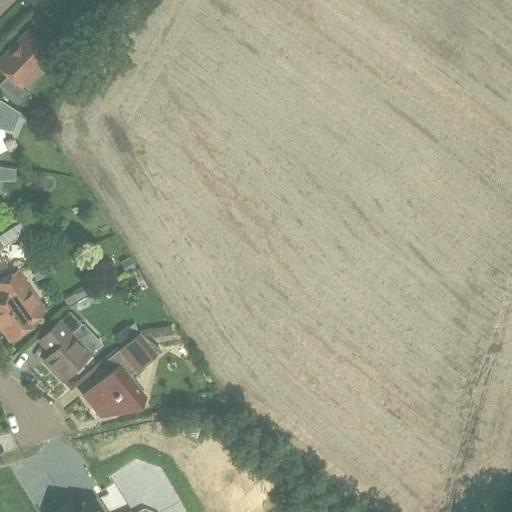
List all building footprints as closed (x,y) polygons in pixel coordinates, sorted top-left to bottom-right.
[(30,31),(0,61),(0,68),(8,76),(0,84),(0,85),(19,104),(28,94),(21,88),(54,54),(30,31)] [(64,47),(53,58),(59,64),(70,54),(64,47)] [(0,128),(14,131),(21,114),(0,100),(0,128)] [(0,268),(5,267),(0,252),(0,250),(31,231),(23,218),(0,222),(0,268)] [(35,280),(55,273),(51,259),(30,266),(35,280)] [(46,312),(18,272),(0,283),(0,295),(2,298),(0,299),(0,324),(11,341),(36,323),(34,320),(46,312)] [(52,354),(44,361),(64,382),(91,355),(71,335),(82,325),(70,312),(40,341),(52,354)] [(137,372),(156,356),(139,335),(120,351),(128,361),(121,367),(120,366),(83,396),(101,418),(141,408),(146,397),(129,376),(136,371),(137,372)] [(67,504),(54,511),(101,511),(94,501),(81,509),(75,499),(67,504)]
